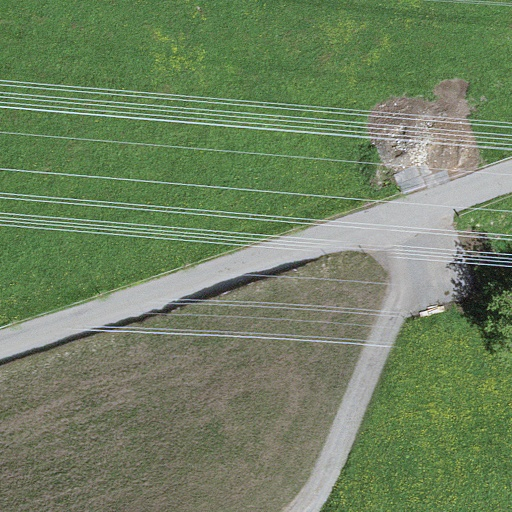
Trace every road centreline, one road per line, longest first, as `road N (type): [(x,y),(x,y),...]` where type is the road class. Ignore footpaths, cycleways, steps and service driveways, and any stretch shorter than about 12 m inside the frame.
road 1 (unclassified): [(0,350),(511,180)]
road 2 (track): [(438,207),(316,511)]
